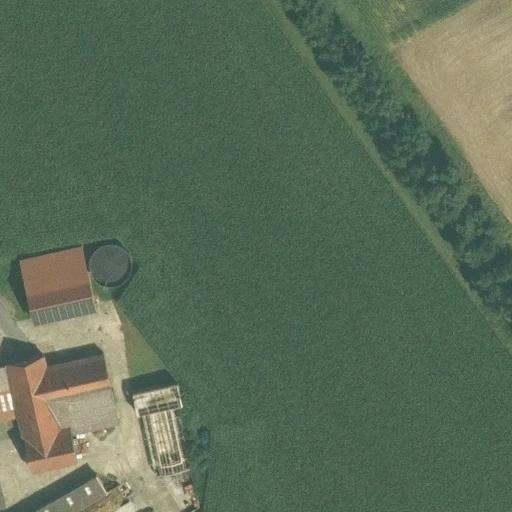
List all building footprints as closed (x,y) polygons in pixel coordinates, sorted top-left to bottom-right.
[(88,264),(88,267),(89,270),(90,273),(92,276),(94,279),(96,281),(99,283),(102,284),(105,285),(108,286),(111,286),(115,285),(118,284),(121,282),(123,280),(126,278),(128,276),(129,273),(130,269),(131,266),(131,263),(131,260),(130,256),(128,254),(126,251),(124,248),(122,246),(119,245),(116,243),(112,243),(109,243),(106,243),(103,244),(100,245),(97,247),(94,249),(92,251),(90,254),(89,257),(88,260),(88,264)] [(20,261),(33,321),(94,307),(81,248),(20,261)] [(18,415),(30,470),(76,460),(70,433),(119,423),(104,354),(45,367),(42,354),(7,362),(7,364),(12,385),(18,415)] [(0,387),(12,385),(7,364),(0,365),(0,387)] [(137,413),(143,412),(156,475),(190,468),(176,404),(181,403),(177,383),(133,392),(137,413)] [(12,385),(0,387),(0,418),(18,415),(12,385)] [(96,475),(30,511),(70,511),(106,492),(96,475)]
